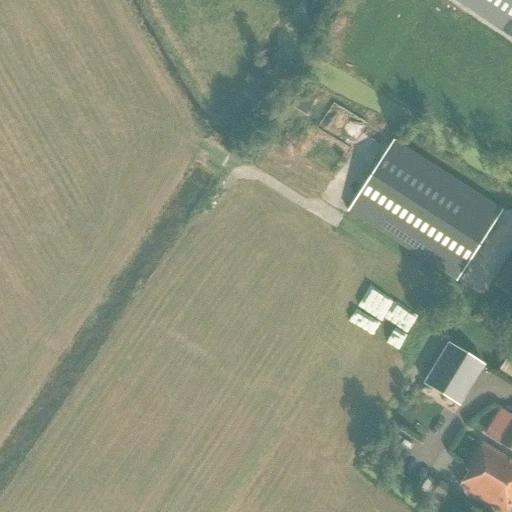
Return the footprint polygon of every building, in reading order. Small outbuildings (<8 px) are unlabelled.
[(511,0),(453,0),(511,39),(511,0)] [(456,281),(502,210),(394,141),(348,212),(456,281)] [(511,295),(511,253),(493,283),(511,295)] [(483,366),(448,345),(424,384),(460,406),(483,366)] [(511,363),(506,360),(499,371),(511,378),(511,363)] [(511,451),(511,421),(499,444),(511,451)] [(511,461),(481,443),(465,469),(469,472),(460,487),(501,511),(508,511),(511,507),(511,461)] [(444,498),(450,488),(440,482),(434,491),(444,498)]
